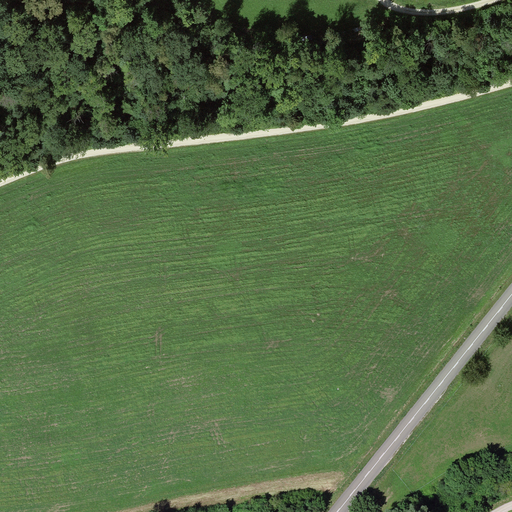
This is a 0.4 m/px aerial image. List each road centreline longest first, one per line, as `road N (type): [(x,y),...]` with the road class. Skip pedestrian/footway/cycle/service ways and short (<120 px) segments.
road 1 (motorway): [(511,377),(170,464),(0,491)]
road 2 (track): [(0,181),(70,157),(368,117),(511,81)]
road 3 (motorway): [(54,511),(511,408)]
road 4 (unclassified): [(337,511),(511,294)]
